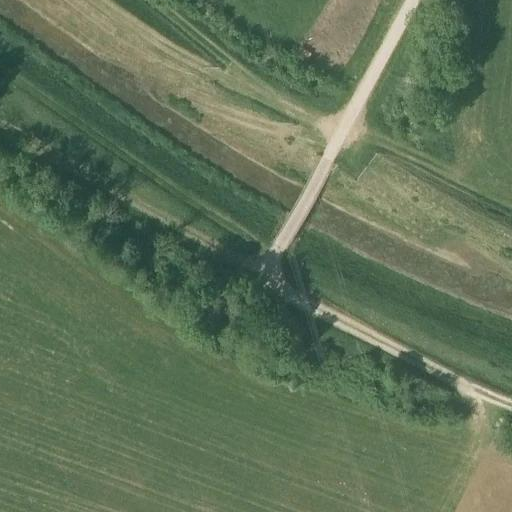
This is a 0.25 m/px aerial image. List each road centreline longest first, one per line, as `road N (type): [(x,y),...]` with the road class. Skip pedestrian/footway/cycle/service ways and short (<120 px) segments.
road 1 (unknown): [(0,146),(266,266),(450,383),(462,397),(472,440)]
road 2 (unclassified): [(266,266),(328,159)]
